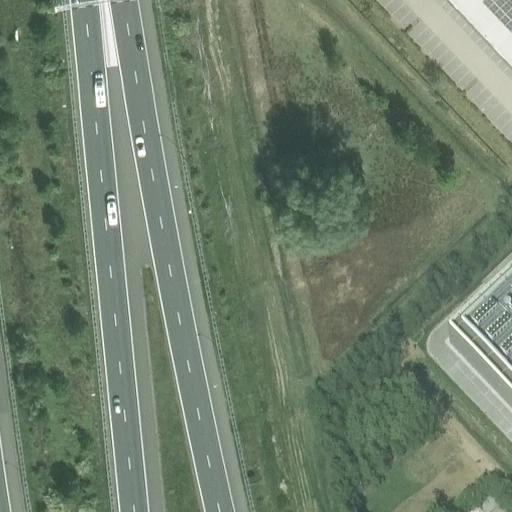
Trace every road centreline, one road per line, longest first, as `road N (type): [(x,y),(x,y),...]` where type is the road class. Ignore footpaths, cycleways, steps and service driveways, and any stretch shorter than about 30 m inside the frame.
road 1 (motorway): [(222,511),(121,0)]
road 2 (track): [(211,0),(310,511)]
road 3 (motorway): [(137,511),(86,0)]
